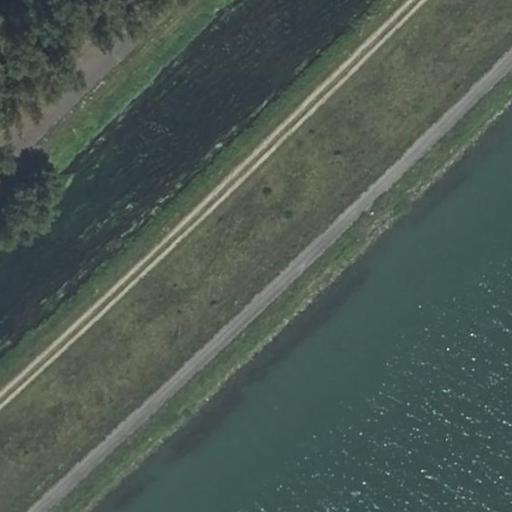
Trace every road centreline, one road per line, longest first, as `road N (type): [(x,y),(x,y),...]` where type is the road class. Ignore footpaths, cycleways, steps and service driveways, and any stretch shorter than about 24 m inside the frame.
road 1 (track): [(511,50),(159,398),(28,511)]
road 2 (track): [(0,396),(420,0)]
